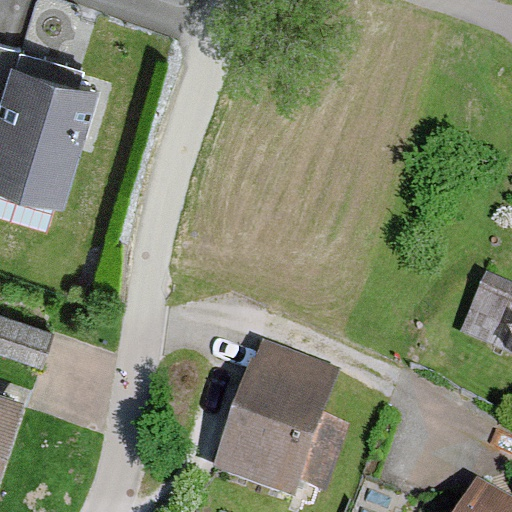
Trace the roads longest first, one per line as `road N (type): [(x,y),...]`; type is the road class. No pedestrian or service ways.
road 1 (residential): [(142,337),(215,328),(274,337),(494,439)]
road 2 (unclassified): [(242,0),(184,160),(142,337)]
road 3 (unclassified): [(142,337),(131,454),(107,511)]
